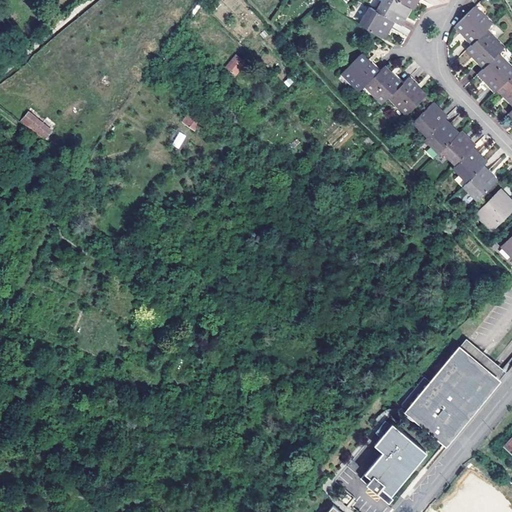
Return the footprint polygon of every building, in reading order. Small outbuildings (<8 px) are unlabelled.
[(383,0),(377,10),(394,20),(400,24),(405,15),(410,7),(398,0),(383,0)] [(398,0),(410,7),(412,8),(417,1),(417,0),(398,0)] [(0,11),(24,42),(34,33),(10,3),(0,11)] [(371,6),(361,24),(384,38),(388,31),(394,20),(377,10),(371,6)] [(492,24),(475,6),(456,25),(473,42),(486,29),(492,24)] [(486,29),(473,42),(467,48),(474,56),(485,66),(497,54),(504,48),(486,29)] [(360,54),(340,73),(358,91),(363,86),(378,72),(367,62),(360,54)] [(511,69),(497,54),(485,66),(478,73),(485,80),(495,91),(498,88),(511,74),(511,69)] [(245,63),(236,55),(226,68),(235,76),(245,63)] [(391,74),(383,67),(378,72),(363,86),(380,104),(388,97),(401,84),(391,74)] [(511,102),(511,74),(498,88),(506,96),(511,102)] [(407,78),(401,84),(388,97),(405,115),(424,96),(417,88),(407,78)] [(413,122),(426,136),(443,119),(445,117),(437,108),(432,103),(413,122)] [(19,123),(46,140),(53,128),(27,111),(19,123)] [(185,116),(181,124),(195,130),(199,121),(185,116)] [(426,136),(424,138),(438,153),(441,150),(457,134),(450,127),(443,119),(426,136)] [(456,164),(472,148),(474,146),(465,136),(460,131),(457,134),(441,150),(456,164)] [(179,149),(186,136),(179,132),(172,145),(179,149)] [(472,148),(456,164),(453,167),(467,181),(482,166),(485,162),(480,156),(472,148)] [(482,166),(467,181),(463,184),(477,199),(496,180),(491,175),(482,166)] [(511,202),(500,190),(476,215),(491,230),(511,208),(511,202)] [(511,236),(503,246),(511,255),(511,236)] [(503,370),(468,342),(433,383),(426,377),(403,404),(446,439),(458,425),(503,370)] [(387,448),(364,475),(381,489),(382,487),(384,485),(385,483),(395,491),(431,448),(397,419),(379,441),(387,448)] [(477,481),(470,476),(460,489),(467,494),(477,481)] [(353,511),(339,499),(330,510),(327,508),(324,511),(325,511),(353,511)]
